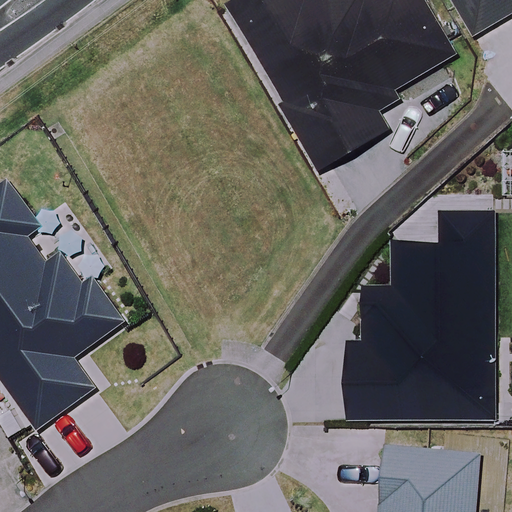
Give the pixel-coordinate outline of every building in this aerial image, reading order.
[(241,0),(234,4),(322,171),(394,132),(379,103),(461,60),(428,0),(241,0)] [(511,11),(511,0),(457,0),(477,32),(511,11)] [(45,224),(17,185),(0,196),(0,379),(35,430),(97,387),(75,356),(128,319),(101,281),(89,289),(66,255),(50,265),(29,235),(45,224)] [(501,216),(441,215),(441,245),(397,245),(396,290),(367,290),(366,343),(349,343),(348,415),(499,417),(501,216)] [(506,511),(508,489),(483,488),(484,453),(391,449),(387,511),(506,511)]
